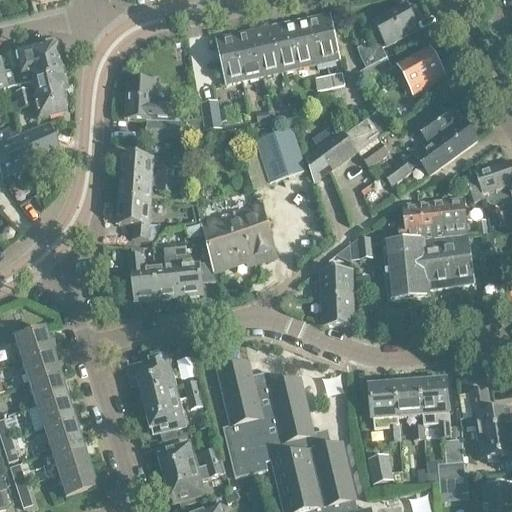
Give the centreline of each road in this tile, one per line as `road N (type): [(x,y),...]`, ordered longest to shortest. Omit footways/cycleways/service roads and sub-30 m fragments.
road 1 (residential): [(265,317),(364,359),(508,340)]
road 2 (unclassified): [(41,259),(83,196),(100,67),(117,41)]
road 3 (residential): [(265,317),(273,291),(412,193)]
road 4 (residential): [(83,341),(265,317)]
road 5 (residential): [(133,511),(83,341)]
road 6 (unclassified): [(271,0),(137,26),(117,41)]
road 7 (residential): [(511,131),(450,0)]
